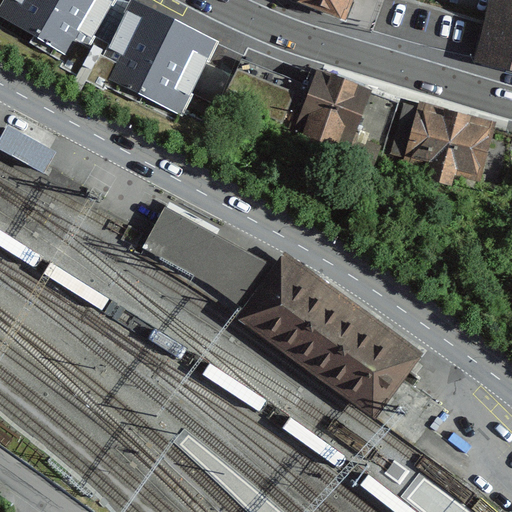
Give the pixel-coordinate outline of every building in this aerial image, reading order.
[(4,0),(0,7),(0,17),(32,36),(28,44),(62,62),(59,67),(80,78),(122,0),(4,0)] [(219,106),(193,94),(219,43),(133,0),(130,0),(129,3),(123,0),(122,0),(80,78),(103,91),(106,86),(139,103),(142,97),(182,116),(184,112),(209,124),(219,106)] [(295,0),(294,2),(346,22),(353,0),(380,10),(383,0),(295,0)] [(511,71),(511,0),(488,0),(474,63),(511,71)] [(241,60),(222,100),(295,126),(310,86),(241,60)] [(293,130),(303,134),(300,140),(336,153),(338,147),(352,152),(350,156),(374,165),(379,152),(381,153),(400,104),(371,93),(371,91),(315,70),(310,86),(295,126),(293,130)] [(496,124),(418,102),(417,108),(403,104),(389,154),(404,158),(403,160),(429,167),(425,180),(451,187),(454,174),(480,182),(481,179),(503,185),(511,150),(511,133),(495,129),(496,124)] [(55,152),(6,126),(0,137),(0,149),(44,173),(55,152)] [(403,160),(401,160),(400,162),(383,157),(380,166),(397,172),(397,174),(420,181),(424,167),(403,160)] [(142,250),(211,286),(243,309),(276,265),(217,235),(220,229),(170,203),(166,208),(164,207),(150,235),(142,250)] [(424,353),(285,253),(276,265),(243,309),(236,320),(375,420),(424,353)]
